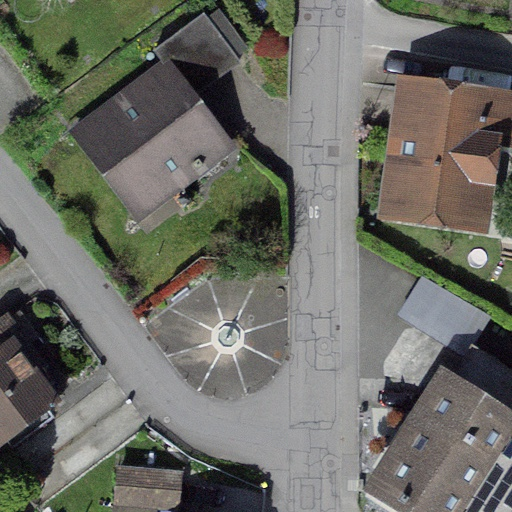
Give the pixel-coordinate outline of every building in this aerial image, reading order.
[(224,153),(162,70),(81,131),(131,198),(162,174),(174,190),(224,153)] [(511,106),(408,92),(391,214),(471,226),(480,161),(482,147),(511,151),(511,106)] [(0,324),(0,445),(51,407),(15,359),(25,351),(4,322),(0,324)] [(511,382),(466,354),(377,495),(404,511),(456,511),(487,463),(511,479),(511,382)] [(173,511),(176,479),(116,474),(113,506),(112,506),(111,511),(150,511),(151,509),(173,511)]
